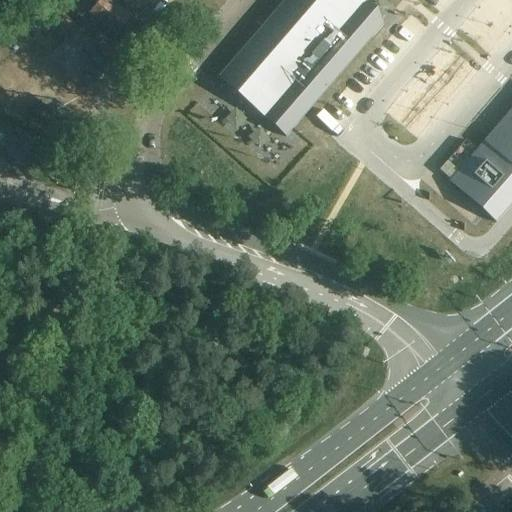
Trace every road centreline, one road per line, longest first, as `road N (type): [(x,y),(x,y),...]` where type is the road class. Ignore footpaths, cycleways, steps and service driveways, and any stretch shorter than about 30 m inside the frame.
road 1 (unclassified): [(445,365),(378,305),(206,237),(152,199)]
road 2 (primary): [(445,365),(253,511)]
road 3 (unclassified): [(152,199),(141,162),(148,115),(246,0)]
road 4 (primary): [(332,511),(476,401)]
